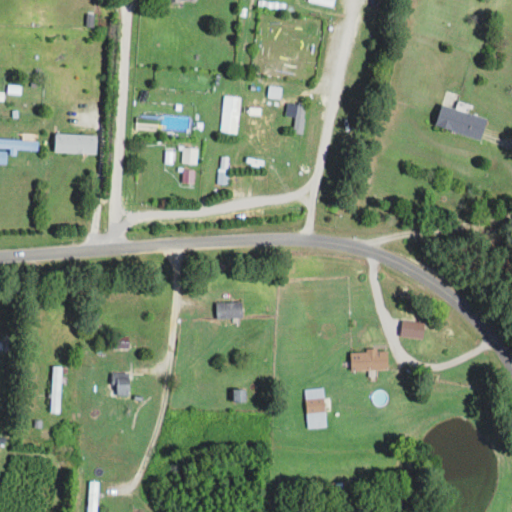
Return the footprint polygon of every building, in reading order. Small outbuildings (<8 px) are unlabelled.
[(307,0),(333,0),(331,8),(307,1),(307,0)] [(84,13),(93,13),(92,26),(83,26),(84,13)] [(268,86),(282,88),(280,99),(266,97),(268,86)] [(284,99),(305,102),(301,134),(292,132),(294,116),(282,114),(284,99)] [(440,103),(487,118),(480,140),(433,126),(440,103)] [(221,108),(239,110),(236,137),(219,135),(221,108)] [(54,133),(95,136),(94,154),(53,151),(54,133)] [(0,137),(38,141),(37,151),(0,148),(0,137)] [(181,163),(197,164),(197,148),(181,147),(181,163)] [(181,182),(193,183),(194,169),(181,169),(181,182)] [(217,170),(227,170),(227,183),(217,183),(217,170)] [(216,302),(216,318),(242,318),(242,302),(216,302)] [(388,370),(387,350),(350,351),(351,371),(388,370)] [(116,395),(129,395),(129,377),(113,377),(113,385),(117,385),(116,395)] [(327,426),(323,387),(303,389),(308,428),(327,426)]
